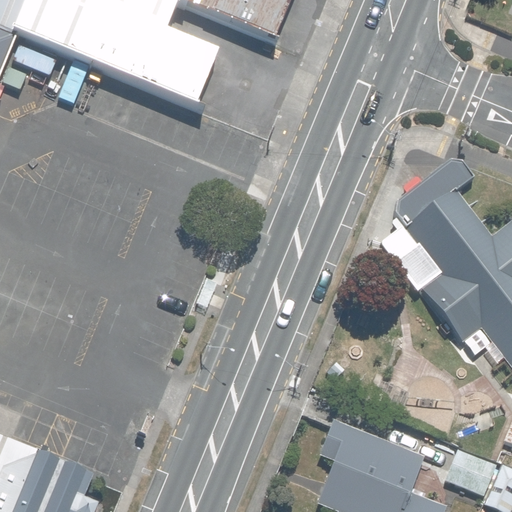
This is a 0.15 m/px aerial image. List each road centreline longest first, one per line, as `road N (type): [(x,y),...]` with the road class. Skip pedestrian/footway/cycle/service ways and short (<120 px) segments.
road 1 (secondary): [(186,511),(378,52)]
road 2 (residential): [(378,52),(511,108)]
